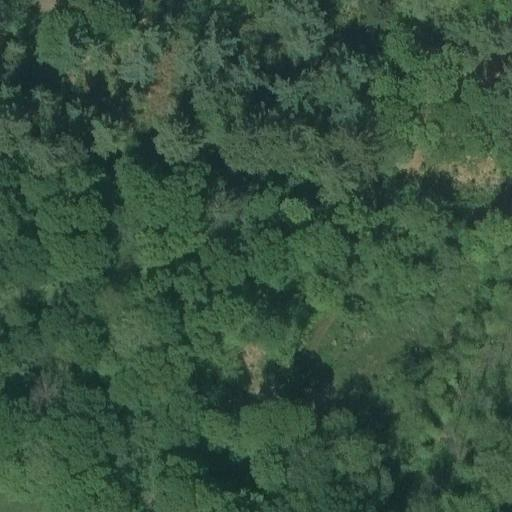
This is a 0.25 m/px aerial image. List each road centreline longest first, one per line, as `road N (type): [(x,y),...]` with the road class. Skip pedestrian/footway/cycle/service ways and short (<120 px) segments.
road 1 (track): [(435,0),(397,170),(324,383)]
road 2 (track): [(213,511),(324,383)]
